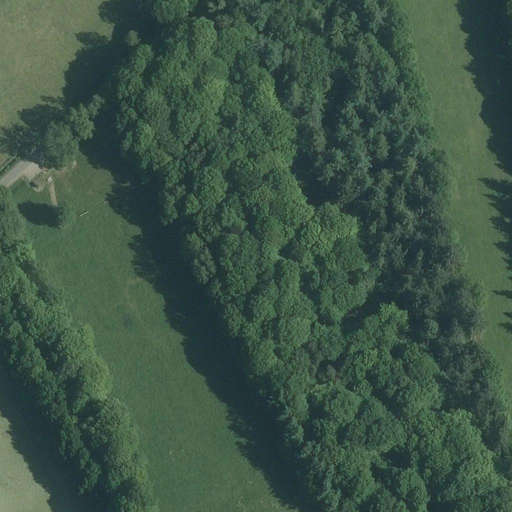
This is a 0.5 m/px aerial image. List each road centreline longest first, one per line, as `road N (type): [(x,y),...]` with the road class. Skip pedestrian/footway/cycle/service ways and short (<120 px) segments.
road 1 (unclassified): [(478,511),(219,79),(198,18)]
road 2 (unclassified): [(0,187),(198,18)]
